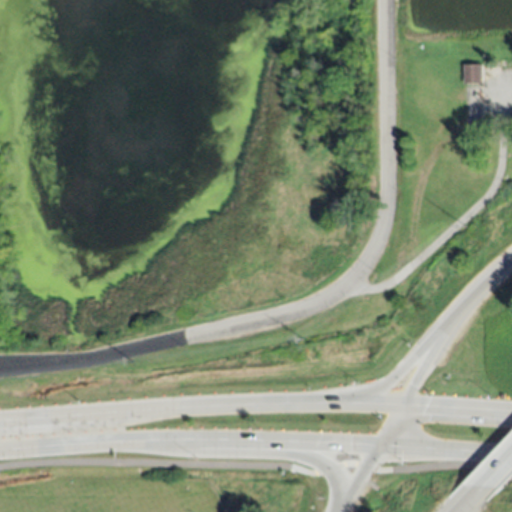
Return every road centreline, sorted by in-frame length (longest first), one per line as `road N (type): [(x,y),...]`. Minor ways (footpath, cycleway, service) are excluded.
road 1 (residential): [(0,368),(89,366),(313,315),(356,289),(385,243),(390,216),(391,0)]
road 2 (primary): [(356,409),(214,410),(0,435)]
road 3 (primary): [(0,443),(302,450)]
road 4 (motorway): [(511,265),(443,330),(398,409)]
road 5 (primary): [(370,452),(511,459)]
